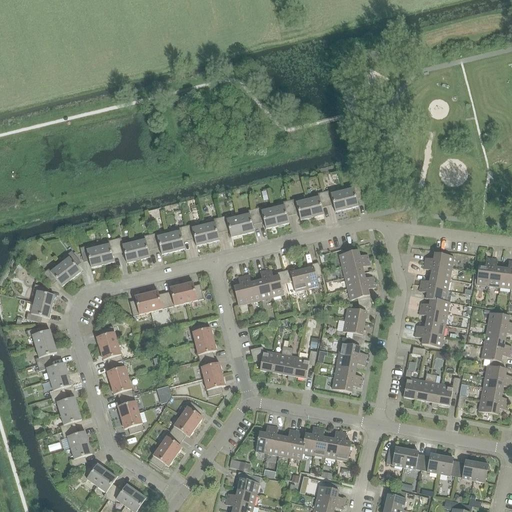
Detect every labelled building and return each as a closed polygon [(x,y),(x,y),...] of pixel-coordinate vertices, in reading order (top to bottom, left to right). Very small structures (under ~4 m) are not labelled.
[(362,196),(359,184),(352,186),(353,190),(342,192),(347,210),(358,207),(356,198),(362,196)] [(330,191),(324,193),(327,205),(333,204),(335,213),(347,210),(342,192),(331,195),(330,191)] [(318,198),(307,201),(312,219),(323,216),(321,206),(327,205),(324,193),(317,194),(318,198)] [(289,201),(292,214),(298,212),(300,222),(312,219),(307,201),(296,204),(296,200),(289,201)] [(284,207),(273,209),(277,227),(289,224),(286,215),(292,214),(289,201),(283,203),(284,207)] [(261,208),(254,210),(257,222),(263,221),(265,230),(277,227),(273,209),(262,212),(261,208)] [(249,215),(238,218),(242,236),(254,233),(252,224),(257,222),(254,210),(248,211),(249,215)] [(220,218),(223,231),(228,229),(231,239),(242,236),(238,218),(227,221),(226,217),(220,218)] [(214,224),(203,226),(208,244),(219,242),(217,232),(223,231),(220,218),(213,220),(214,224)] [(191,225),(185,227),(188,239),(194,238),(196,247),(208,244),(203,226),(192,229),(191,225)] [(188,239),(185,227),(179,229),(180,232),(169,235),(173,253),(184,250),(182,241),(188,239)] [(157,234),(150,236),(153,248),(159,246),(161,256),(173,253),(169,235),(158,238),(157,234)] [(145,241),(134,244),(138,261),(150,259),(147,249),(153,248),(150,236),(144,237),(145,241)] [(115,240),(118,253),(123,251),(127,264),(138,261),(134,244),(123,246),(121,239),(115,240)] [(109,246),(98,248),(103,266),(114,263),(112,254),(118,253),(115,240),(108,242),(109,246)] [(86,247),(80,249),(83,261),(89,260),(91,269),(103,266),(98,248),(87,251),(86,247)] [(69,259),(60,266),(71,280),(80,273),(75,266),(79,262),(72,252),(66,256),(69,259)] [(342,268),(369,261),(367,256),(360,258),(358,252),(339,256),(342,268)] [(425,259),(424,265),(452,270),(454,258),(434,254),(433,260),(425,259)] [(488,287),(492,260),(486,259),(485,267),(479,266),(479,268),(476,285),(476,286),(488,287)] [(492,260),(488,287),(499,289),(502,269),(496,269),(497,261),(492,260)] [(369,261),(342,268),(344,279),(364,274),(362,269),(370,267),(369,261)] [(502,269),(499,289),(511,290),(511,279),(511,262),(509,262),(508,270),(502,269)] [(308,269),(302,271),(307,290),(318,287),(316,277),(321,276),(318,264),(312,265),(312,266),(308,267),(308,269)] [(452,270),(424,265),(423,270),(431,272),(430,277),(450,281),(452,270)] [(71,280),(60,266),(51,273),(49,270),(43,274),(51,284),(56,280),(62,288),(71,280)] [(271,270),(265,272),(272,299),(284,296),(281,286),(287,284),(284,272),(278,274),(277,274),(278,277),(273,278),(271,270)] [(290,271),(284,272),(287,284),(293,283),(295,293),(307,290),(302,271),(296,273),(295,270),(290,271)] [(262,281),(256,282),(261,301),(272,299),(265,272),(260,273),(262,281)] [(364,274),(344,279),(347,290),(374,283),(373,278),(365,280),(364,274)] [(249,276),(243,277),(250,304),(261,301),(256,282),(251,284),(249,276)] [(238,307),(250,304),(243,277),(238,279),(240,286),(234,288),(238,307)] [(450,281),(430,277),(429,283),(421,281),(420,287),(447,292),(450,281)] [(194,287),(193,283),(181,286),(186,304),(197,302),(198,308),(203,307),(202,300),(203,300),(200,286),(194,287)] [(374,283),(347,290),(350,301),(357,300),(358,306),(371,305),(368,291),(376,289),(374,283)] [(47,289),(35,286),(33,292),(37,293),(34,304),(52,308),(55,297),(45,294),(47,289)] [(186,304),(181,286),(170,289),(170,293),(165,294),(168,309),(186,304)] [(447,292),(420,287),(419,293),(427,294),(426,300),(430,301),(430,300),(445,303),(447,292)] [(158,292),(146,295),(151,313),(168,309),(165,294),(159,296),(158,292)] [(151,313),(146,295),(135,298),(135,301),(129,303),(133,317),(151,313)] [(430,300),(430,301),(429,306),(421,305),(420,310),(447,315),(450,303),(445,303),(430,300)] [(52,308),(34,304),(31,315),(28,314),(26,320),(38,323),(40,317),(49,320),(52,308)] [(371,305),(358,306),(357,311),(347,310),(345,321),(364,325),(366,318),(368,319),(369,314),(371,309),(371,305)] [(447,315),(420,310),(419,316),(427,317),(426,323),(445,326),(447,315)] [(488,326),(511,330),(511,324),(508,324),(509,318),(499,316),(490,314),(490,315),(488,326)] [(364,325),(345,321),(343,333),(347,334),(346,340),(352,341),(364,343),(365,336),(366,332),(363,331),(364,325)] [(445,326),(426,323),(425,328),(417,327),(416,333),(443,338),(445,326)] [(191,327),(195,345),(213,341),(211,329),(207,330),(205,324),(191,327)] [(511,330),(488,326),(486,337),(505,341),(506,335),(511,336),(511,330)] [(96,339),(100,350),(118,345),(112,327),(98,332),(100,338),(96,339)] [(32,337),(36,348),(53,343),(50,331),(41,334),(39,328),(27,332),(29,338),(32,337)] [(443,338),(416,333),(415,338),(423,340),(422,346),(441,349),(443,338)] [(505,341),(486,337),(483,348),(511,353),(511,348),(504,346),(505,341)] [(352,341),(346,340),(342,339),(341,345),(338,356),(366,361),(367,356),(359,354),(360,349),(363,349),(363,348),(364,343),(352,341)] [(213,341),(195,345),(200,363),(214,359),(213,353),(216,352),(213,341)] [(35,360),(37,366),(49,363),(47,357),(57,354),(53,343),(36,348),(39,359),(35,360)] [(118,345),(100,350),(103,362),(107,361),(109,366),(123,362),(118,345)] [(260,372),(271,374),(275,354),(263,352),(262,348),(250,351),(253,362),(261,363),(260,372)] [(271,374),(270,378),(275,379),(276,375),(283,376),(288,349),(283,348),(281,355),(275,354),(271,374)] [(424,357),(425,350),(413,348),(412,355),(424,357)] [(511,353),(483,348),(481,360),(484,360),(483,366),(487,367),(489,367),(501,370),(502,363),(501,363),(502,357),(510,359),(511,353)] [(288,349),(283,376),(290,377),(289,382),(293,383),(294,378),(298,359),(291,357),(293,350),(288,349)] [(294,378),(306,380),(308,364),(314,365),(317,353),(310,352),(309,361),(298,359),(294,378)] [(366,361),(338,356),(336,367),(356,371),(357,365),(365,367),(366,361)] [(214,359),(200,363),(204,380),(222,376),(219,364),(216,365),(214,359)] [(123,362),(109,366),(110,372),(107,373),(110,385),(128,379),(123,362)] [(47,370),(50,381),(68,376),(64,364),(51,368),(49,363),(37,366),(39,372),(47,370)] [(356,371),(336,367),(334,379),(361,384),(362,378),(355,377),(356,371)] [(489,367),(487,367),(485,379),(511,383),(511,377),(505,377),(506,371),(501,370),(489,367)] [(406,371),(405,379),(407,380),(403,399),(415,401),(419,381),(410,380),(412,372),(406,371)] [(415,401),(414,405),(418,406),(419,402),(426,403),(431,375),(426,375),(425,382),(419,381),(415,401)] [(431,375),(426,403),(433,404),(432,409),(437,410),(438,405),(437,405),(441,385),(435,384),(436,376),(431,375)] [(68,376),(50,381),(53,392),(49,393),(51,399),(64,396),(62,390),(71,387),(68,376)] [(222,376),(204,380),(208,398),(223,394),(221,388),(225,387),(222,376)] [(128,379),(110,385),(114,396),(117,395),(119,401),(133,397),(128,379)] [(361,384),(334,379),(332,390),(351,394),(353,388),(360,389),(361,384)] [(437,405),(438,405),(449,407),(452,391),(458,392),(460,380),(454,379),(452,387),(441,385),(437,405)] [(511,383),(485,379),(483,390),(502,393),(503,388),(511,389),(511,383)] [(157,391),(159,398),(170,395),(168,388),(157,391)] [(502,393),(483,390),(481,401),(508,406),(509,400),(501,399),(502,393)] [(57,404),(60,415),(78,410),(75,398),(65,401),(64,396),(51,399),(53,406),(57,404)] [(463,410),(466,397),(459,396),(457,409),(463,410)] [(133,397),(119,401),(121,407),(117,408),(121,419),(139,414),(133,397)] [(508,406),(481,401),(478,413),(498,416),(499,410),(507,412),(508,406)] [(191,403),(180,418),(196,429),(203,419),(200,417),(203,412),(191,403)] [(78,410),(60,415),(64,426),(60,427),(62,433),(74,430),(72,424),(81,421),(78,410)] [(139,414),(121,419),(124,431),(128,430),(130,436),(144,431),(139,414)] [(180,418),(170,433),(182,441),(186,436),(189,438),(196,429),(180,418)] [(267,455),(272,428),(267,427),(265,434),(259,433),(256,453),(267,455)] [(272,428),(267,455),(279,457),(282,438),(277,437),(278,429),(272,428)] [(302,454),(303,455),(313,456),(318,429),(313,428),(311,436),(305,435),(304,442),(305,442),(302,454)] [(325,459),(328,439),(323,438),(324,430),(318,429),(313,456),(321,458),(325,459)] [(74,430),(62,433),(64,440),(67,439),(71,449),(88,444),(85,433),(76,435),(74,430)] [(282,438),(279,457),(290,459),(295,432),(289,431),(288,439),(282,438)] [(295,432),(290,459),(302,461),(303,455),(302,454),(305,442),(304,442),(299,441),(300,433),(295,432)] [(328,439),(325,459),(336,461),(341,433),(335,432),(334,440),(328,439)] [(170,433),(160,447),(175,458),(182,448),(179,446),(182,441),(170,433)] [(341,433),(336,461),(347,463),(351,443),(345,442),(346,434),(341,433)] [(88,444),(71,449),(74,460),(70,461),(72,468),(84,464),(83,458),(92,455),(88,444)] [(149,462),(162,471),(165,466),(168,468),(175,458),(160,447),(149,462)] [(392,467),(403,469),(407,451),(395,449),(394,454),(388,453),(386,465),(392,466),(392,467)] [(407,451),(403,469),(415,471),(415,470),(421,471),(423,460),(417,459),(418,453),(407,451)] [(427,473),(438,475),(442,457),(430,455),(429,461),(423,460),(421,471),(427,472),(427,473)] [(450,478),(450,477),(456,478),(458,466),(452,465),(453,460),(442,457),(438,475),(450,478)] [(458,466),(456,478),(462,479),(462,480),(473,482),(477,464),(465,462),(464,467),(458,466)] [(250,473),(251,467),(240,464),(239,471),(250,473)] [(477,464),(473,482),(485,484),(488,466),(477,464)] [(87,481),(96,487),(107,472),(97,465),(92,473),(87,470),(79,480),(85,484),(87,481)] [(107,472),(96,487),(106,494),(103,497),(109,501),(116,490),(111,487),(117,479),(107,472)] [(237,491),(256,496),(259,484),(249,482),(251,476),(238,473),(238,474),(237,480),(238,480),(236,485),(239,485),(237,491)] [(319,487),(317,499),(344,505),(345,500),(337,498),(339,492),(338,492),(340,486),(328,483),(326,489),(319,487)] [(121,494),(116,490),(109,501),(114,504),(116,501),(126,508),(136,493),(126,486),(121,494)] [(256,496),(237,491),(236,497),(228,495),(227,501),(254,507),(256,496)] [(388,495),(385,507),(403,511),(406,500),(405,500),(406,494),(395,491),(393,497),(388,495)] [(137,511),(146,500),(136,493),(126,508),(131,511),(137,511)] [(344,505),(317,499),(314,510),(322,511),(333,511),(334,509),(342,511),(344,505)] [(252,511),(254,507),(227,501),(225,506),(233,508),(232,511),(252,511)] [(471,511),(472,508),(468,507),(449,502),(446,501),(444,510),(452,511),(471,511)] [(468,507),(472,508),(480,510),(481,504),(474,502),(470,501),(468,507)]
